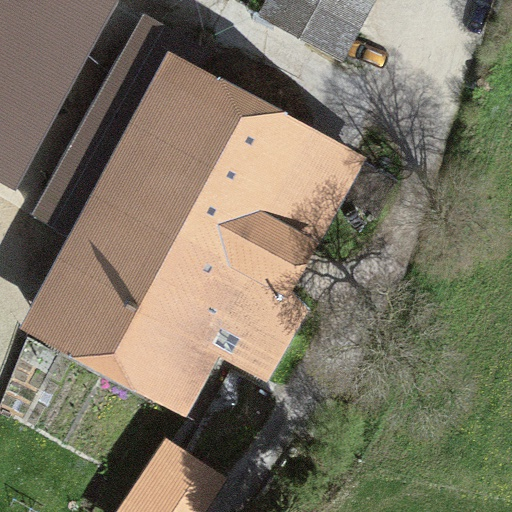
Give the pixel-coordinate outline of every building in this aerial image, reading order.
[(0,165),(84,0),(5,0),(0,10),(0,165)] [(288,0),(349,33),(367,0),(288,0)] [(50,201),(91,223),(43,313),(177,383),(239,264),(294,292),(317,248),(346,247),(369,230),(373,232),(401,178),(197,70),(208,48),(147,16),(50,201)] [(311,333),(308,314),(293,295),(255,370),(281,384),(311,333)] [(254,511),(285,467),(243,438),(192,511),(254,511)]
